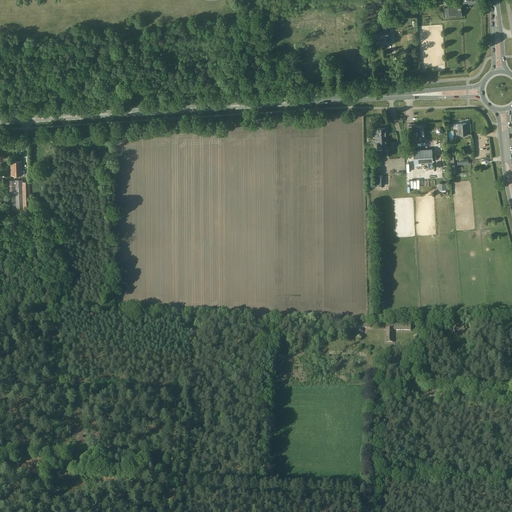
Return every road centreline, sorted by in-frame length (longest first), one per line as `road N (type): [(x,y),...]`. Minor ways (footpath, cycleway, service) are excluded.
road 1 (primary): [(0,121),(409,95)]
road 2 (track): [(165,511),(174,383),(0,389)]
